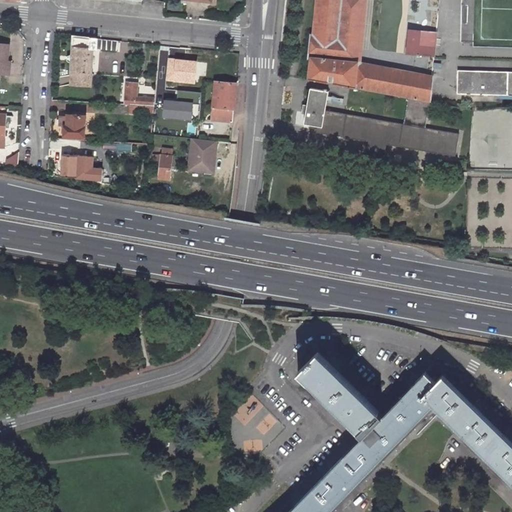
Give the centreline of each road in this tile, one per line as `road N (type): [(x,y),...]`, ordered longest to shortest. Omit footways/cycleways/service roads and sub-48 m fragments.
road 1 (motorway): [(0,234),(511,325)]
road 2 (motorway): [(511,290),(0,200)]
road 3 (residential): [(244,511),(311,442),(308,413),(275,373),(287,347),(307,333),(352,329),(434,347),(473,365),(511,399)]
road 4 (unclassified): [(223,323),(217,340),(182,372),(8,420)]
road 5 (residential): [(262,37),(41,15)]
road 6 (residential): [(243,215),(262,37)]
road 7 (residential): [(41,15),(33,168)]
